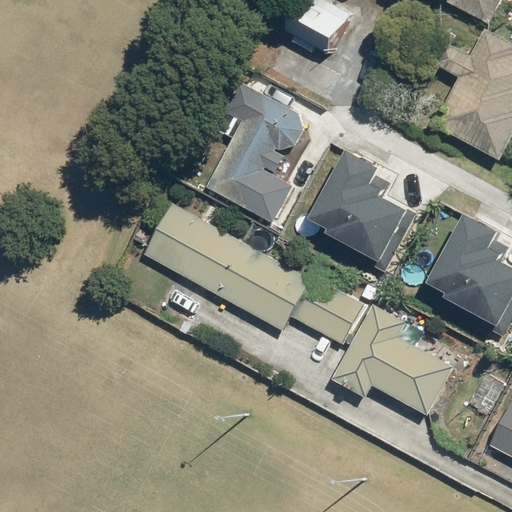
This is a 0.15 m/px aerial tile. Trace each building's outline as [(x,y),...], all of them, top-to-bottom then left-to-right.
[(313,0),(297,0),(282,30),(332,55),(351,19),(313,0)] [(449,0),(492,25),(507,0),(449,0)] [(440,65),(463,78),(436,125),(503,162),(511,146),(511,43),(491,31),(478,55),(454,41),(440,65)] [(280,168),(270,162),(277,163),(291,157),(299,143),(295,123),(232,90),(213,125),(232,135),(198,200),(267,236),(287,197),(269,188),(280,168)] [(387,168),(354,151),(317,221),(336,231),(333,236),(386,264),(413,213),(388,200),(395,186),(381,178),(387,168)] [(178,202),(149,255),(288,333),(298,316),(348,345),(368,309),(318,281),(178,202)] [(504,227),(473,211),(434,283),(454,294),(449,302),(502,330),(511,311),(511,263),(505,260),(511,248),(497,240),(504,227)] [(466,353),(378,304),(336,381),(371,400),(378,387),(430,416),(466,353)] [(511,411),(493,445),(511,455),(511,411)]
